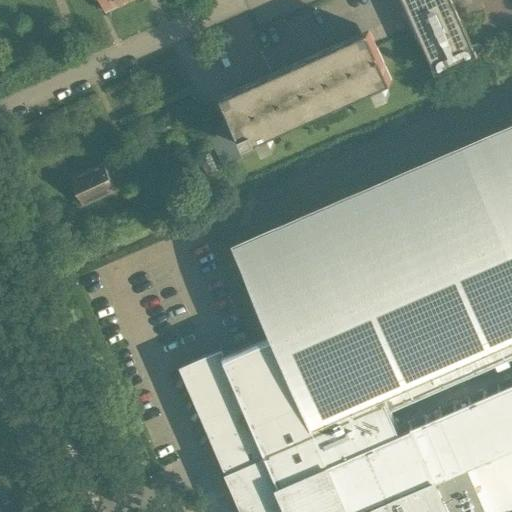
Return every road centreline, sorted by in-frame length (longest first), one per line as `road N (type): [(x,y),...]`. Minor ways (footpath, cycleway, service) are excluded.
road 1 (residential): [(0,111),(229,4)]
road 2 (residential): [(61,511),(0,383)]
